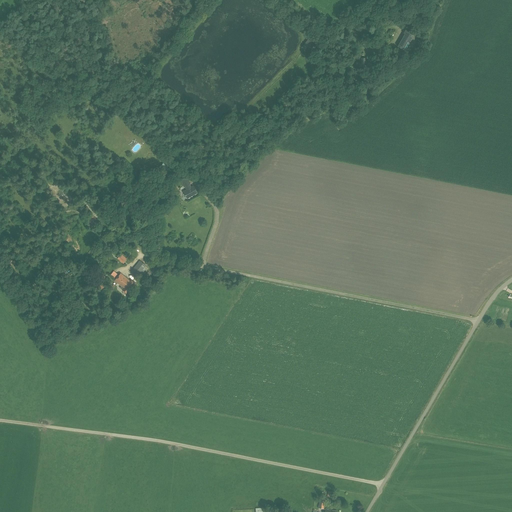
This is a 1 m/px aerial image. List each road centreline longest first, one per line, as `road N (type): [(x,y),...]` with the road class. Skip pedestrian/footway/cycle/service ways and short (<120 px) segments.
road 1 (track): [(0,420),(381,485)]
road 2 (unclassified): [(366,511),(489,302),(511,279)]
